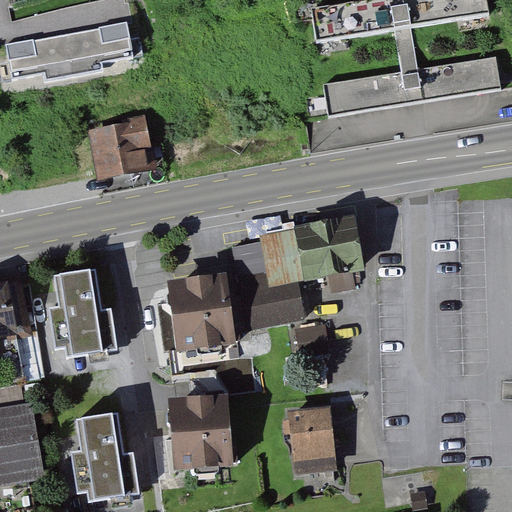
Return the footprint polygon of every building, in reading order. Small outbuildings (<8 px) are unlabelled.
[(419,138),(401,0),(378,0),(307,10),(311,42),(395,30),(401,74),(325,84),(329,114),(313,117),(318,152),(419,138)] [(488,0),(401,0),(419,138),(511,122),(511,88),(503,90),(499,60),(419,71),(413,28),(491,17),(488,0)] [(126,27),(0,47),(6,81),(131,61),(126,27)] [(148,123),(93,133),(102,182),(158,172),(148,123)] [(251,333),(310,322),(302,283),(367,271),(357,218),(293,230),(293,233),(266,238),(267,247),(243,251),(248,279),(241,280),(251,333)] [(91,273),(54,278),(59,310),(47,311),(53,352),(64,350),(66,360),(116,353),(110,313),(97,315),(91,273)] [(226,276),(173,284),(182,351),(235,344),(226,276)] [(0,283),(0,342),(30,337),(19,280),(0,283)] [(299,327),(301,355),(330,353),(328,324),(299,327)] [(229,398),(168,403),(174,473),(235,468),(229,398)] [(35,406),(0,412),(0,485),(47,478),(35,406)] [(343,469),(334,410),(293,416),(301,475),(343,469)] [(115,417),(78,423),(83,454),(71,456),(77,496),(88,494),(90,505),(140,497),(134,457),(121,459),(115,417)]
